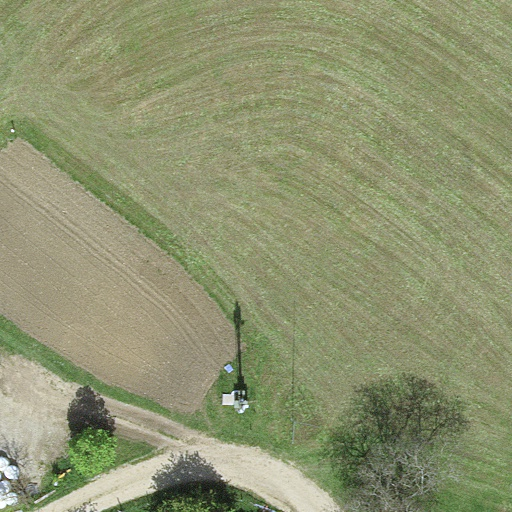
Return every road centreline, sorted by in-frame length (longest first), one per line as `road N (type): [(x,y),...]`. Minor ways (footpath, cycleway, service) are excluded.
road 1 (track): [(332,511),(307,486),(236,459),(160,472),(63,511)]
road 2 (track): [(247,461),(289,447),(359,447),(417,456),(511,493)]
road 3 (track): [(197,461),(174,440),(94,407),(0,351)]
